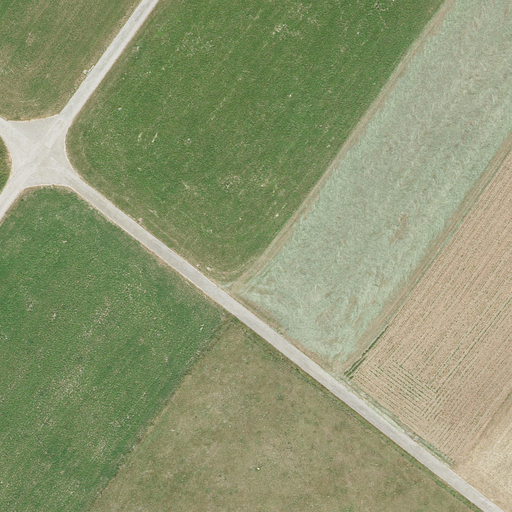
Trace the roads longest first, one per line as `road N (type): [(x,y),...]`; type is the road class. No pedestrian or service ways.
road 1 (track): [(494,511),(0,122)]
road 2 (track): [(0,204),(149,0)]
